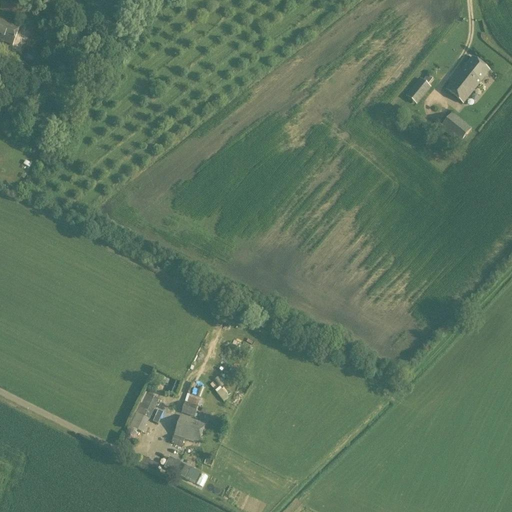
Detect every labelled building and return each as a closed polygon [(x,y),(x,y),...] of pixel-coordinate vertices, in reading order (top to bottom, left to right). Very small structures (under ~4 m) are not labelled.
[(4,0),(0,9),(0,11),(22,19),(26,8),(4,0)] [(0,18),(0,41),(12,46),(20,26),(0,18)] [(463,105),(489,72),(472,58),(446,91),(463,105)] [(9,61),(2,77),(16,84),(24,67),(9,61)] [(427,75),(422,81),(420,79),(406,97),(416,106),(431,88),(428,86),(433,80),(427,75)] [(459,145),(471,130),(452,114),(439,130),(459,145)] [(179,384),(172,381),(167,393),(175,395),(179,384)] [(224,405),(229,401),(220,390),(215,394),(224,405)] [(203,400),(187,395),(181,414),(194,418),(198,407),(201,408),(203,400)] [(134,430),(143,434),(153,411),(157,404),(143,397),(140,404),(128,427),(129,427),(128,429),(134,431),(134,430)] [(205,425),(181,417),(172,445),(182,448),(184,440),(198,445),(205,425)] [(169,459),(164,469),(194,484),(200,474),(169,459)] [(152,461),(150,467),(158,471),(160,465),(152,461)]
